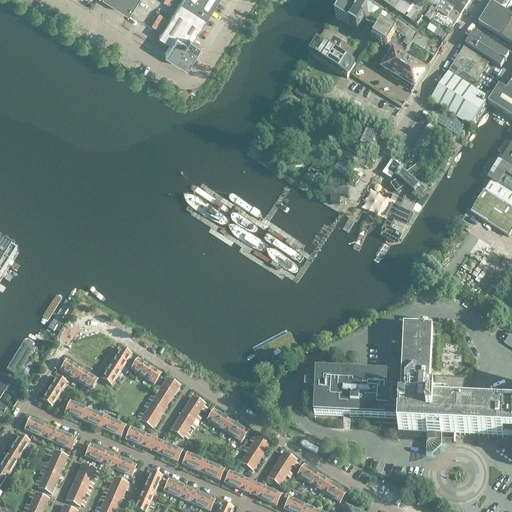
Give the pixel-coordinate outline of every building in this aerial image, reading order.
[(106,0),(128,14),(136,0),(106,0)] [(206,18),(218,0),(181,0),(180,2),(206,18)] [(429,42),(362,0),(347,0),(347,1),(434,58),(438,52),(427,44),(429,42)] [(429,10),(414,0),(378,0),(419,26),(426,14),(429,10)] [(470,1),(467,0),(425,0),(458,20),(470,1)] [(511,0),(494,0),(479,25),(511,46),(511,0)] [(193,39),(206,18),(180,2),(158,36),(171,44),(164,54),(186,68),(200,46),(198,45),(200,43),(193,39)] [(358,33),(368,16),(346,2),(346,3),(338,17),(351,25),(349,28),(358,33)] [(445,40),(455,25),(433,11),(433,12),(430,16),(427,20),(437,27),(433,33),(445,40)] [(152,25),(159,29),(166,16),(159,12),(152,25)] [(413,44),(382,25),(373,38),(394,52),(404,58),(413,44)] [(509,55),(474,33),(465,46),(490,62),(500,69),(509,55)] [(354,66),(336,54),(338,51),(333,48),(331,51),(318,42),(309,55),(341,76),(341,75),(346,79),(354,66)] [(473,89),(490,62),(465,46),(448,73),(473,89)] [(425,72),(404,58),(394,52),(383,69),(393,75),(391,77),(397,81),(399,79),(414,89),(425,72)] [(489,98),(473,89),(448,73),(439,88),(479,113),(489,98)] [(511,118),(511,94),(506,91),(499,86),(490,99),(488,103),(489,104),(511,118)] [(296,95),(313,106),(318,99),(300,88),(296,95)] [(479,113),(439,88),(430,102),(470,127),(479,113)] [(307,122),(301,113),(300,112),(292,101),(285,106),(300,127),(307,122)] [(317,106),(315,115),(315,116),(312,130),(312,131),(312,132),(313,132),(313,133),(314,133),(314,134),(315,134),(316,134),(317,133),(318,133),(318,132),(319,132),(319,131),(325,108),(325,107),(324,107),(324,106),(324,105),(323,105),(323,104),(322,104),(322,103),(321,103),(320,103),(320,104),(319,104),(318,105),(317,106)] [(360,125),(334,109),(333,110),(330,108),(327,114),(329,116),(330,116),(356,131),(360,125)] [(433,119),(459,135),(465,127),(438,111),(433,119)] [(301,134),(280,120),(276,125),(285,132),(286,133),(297,140),(301,134)] [(428,126),(411,156),(418,160),(435,130),(428,126)] [(329,131),(322,138),(321,139),(308,151),(308,152),(307,152),(307,153),(307,154),(307,155),(307,156),(308,156),(308,157),(309,157),(310,158),(311,158),(312,158),(313,158),(314,157),(338,134),(338,133),(338,132),(337,130),(335,129),(334,129),(333,129),(332,129),(329,131)] [(363,141),(362,143),(361,146),(371,150),(371,151),(372,151),(373,150),(374,150),(374,149),(380,137),(368,132),(364,141),(363,141)] [(287,144),(271,142),(269,142),(267,142),(265,142),(264,142),(263,143),(262,143),(262,144),(262,145),(262,146),(263,146),(263,147),(264,148),(265,148),(285,151),(286,151),(287,151),(288,151),(289,151),(290,151),(291,151),(292,151),(293,151),(294,150),(295,150),(296,149),(297,149),(296,148),(295,147),(294,147),(294,146),(293,146),(292,146),(291,145),(290,145),(289,144),(288,144),(287,144)] [(511,143),(500,162),(511,170),(511,143)] [(369,161),(367,160),(351,151),(349,151),(337,144),(333,151),(361,166),(365,168),(367,167),(369,163),(369,161)] [(277,163),(278,170),(303,166),(302,159),(277,163)] [(318,159),(311,169),(310,170),(301,185),(308,189),(324,164),(318,159)] [(334,169),(345,177),(346,178),(354,185),(355,185),(360,179),(356,176),(339,162),(337,164),(335,166),(334,169)] [(511,170),(500,162),(488,179),(511,194),(511,170)] [(394,175),(399,166),(393,163),(387,171),(394,175)] [(413,182),(419,178),(422,175),(422,174),(422,173),(421,172),(421,171),(420,170),(420,169),(419,169),(419,168),(418,168),(417,168),(417,167),(416,167),(409,172),(405,175),(403,173),(397,179),(398,180),(390,186),(395,193),(396,194),(406,187),(413,194),(411,197),(419,201),(426,191),(425,190),(418,185),(418,186),(413,182)] [(511,194),(488,179),(482,190),(511,208),(511,194)] [(348,197),(348,188),(344,189),(339,189),(339,184),(339,182),(335,182),(331,182),(331,189),(330,189),(323,189),(323,197),(327,197),(331,197),(331,205),(340,205),(339,200),(339,197),(348,197)] [(511,232),(511,208),(482,190),(467,211),(509,237),(511,232)] [(196,211),(298,279),(311,259),(209,192),(196,211)] [(402,236),(415,207),(404,202),(403,204),(402,206),(398,207),(397,210),(400,211),(395,222),(393,227),(391,226),(388,230),(402,236)] [(12,260),(16,254),(11,251),(14,247),(4,241),(1,245),(0,244),(0,260),(8,266),(9,265),(12,260)] [(5,271),(8,266),(0,260),(0,275),(1,277),(2,276),(5,271)] [(48,323),(48,322),(63,299),(63,298),(62,297),(62,296),(61,296),(60,295),(59,295),(58,295),(57,295),(57,296),(42,319),(42,320),(41,321),(41,322),(42,323),(42,324),(43,324),(44,324),(45,324),(46,324),(47,324),(47,323),(48,323)] [(511,410),(447,407),(448,396),(435,395),(435,396),(430,396),(433,330),(404,328),(402,377),(316,372),(316,371),(312,370),(309,376),(308,387),(315,387),(314,416),(399,420),(398,433),(399,433),(455,436),(511,438),(511,410)] [(255,352),(262,365),(297,347),(291,334),(255,352)] [(18,378),(18,377),(37,346),(37,345),(36,344),(36,343),(35,343),(34,342),(33,342),(32,342),(31,342),(30,342),(11,371),(11,372),(11,373),(11,374),(11,375),(12,375),(12,376),(13,377),(14,377),(14,378),(15,378),(16,378),(17,378),(18,378)] [(126,364),(131,357),(120,350),(116,358),(126,364)] [(126,370),(123,368),(126,364),(116,358),(106,373),(116,379),(121,372),(124,374),(126,370)] [(138,376),(145,366),(137,361),(131,371),(138,376)] [(68,377),(74,367),(67,362),(60,372),(68,377)] [(146,381),(152,371),(145,366),(138,376),(146,381)] [(75,382),(82,372),(74,367),(68,377),(75,382)] [(154,386),(160,375),(152,371),(146,381),(154,386)] [(83,387),(89,377),(82,372),(75,382),(83,387)] [(111,387),(116,379),(106,373),(101,381),(111,387)] [(14,380),(6,375),(0,382),(0,398),(1,399),(14,380)] [(90,392),(97,381),(89,377),(83,387),(90,392)] [(61,393),(66,385),(56,379),(51,386),(61,393)] [(174,396),(179,388),(167,380),(161,388),(174,396)] [(56,401),(61,393),(51,386),(46,394),(56,401)] [(168,406),(174,396),(161,388),(160,390),(157,388),(155,391),(158,393),(157,395),(165,399),(163,403),(168,406)] [(52,408),(56,401),(46,394),(41,402),(52,408)] [(168,406),(163,403),(165,399),(157,395),(154,400),(151,398),(148,401),(152,403),(151,405),(163,413),(168,406)] [(203,408),(205,406),(192,398),(188,405),(192,408),(190,411),(198,416),(201,411),(205,413),(207,410),(203,408)] [(74,418),(79,407),(70,403),(65,414),(74,418)] [(163,413),(151,405),(149,407),(146,405),(144,408),(147,410),(144,415),(152,420),(153,417),(159,420),(163,413)] [(198,416),(190,411),(192,408),(188,405),(181,415),(194,423),(195,421),(198,423),(200,420),(197,418),(198,416)] [(83,422),(88,411),(79,407),(74,418),(83,422)] [(92,426),(97,415),(88,411),(83,422),(92,426)] [(215,427),(222,417),(213,412),(207,422),(215,427)] [(111,434),(116,423),(97,415),(92,426),(111,434)] [(152,430),(159,420),(153,417),(152,420),(144,415),(143,417),(140,415),(138,418),(141,420),(140,422),(152,430)] [(194,430),(196,427),(193,425),(194,423),(181,415),(170,432),(183,440),(184,438),(187,440),(190,437),(186,435),(190,428),(194,430)] [(224,433),(230,422),(222,417),(215,427),(224,433)] [(34,435),(39,424),(29,420),(25,431),(34,435)] [(232,438),(239,428),(230,422),(224,433),(232,438)] [(120,438),(125,427),(116,423),(111,434),(120,438)] [(43,439),(48,428),(39,424),(34,435),(43,439)] [(52,443),(57,433),(48,428),(43,439),(52,443)] [(241,443),(247,433),(239,428),(232,438),(241,443)] [(134,445),(139,434),(130,430),(125,441),(134,445)] [(61,448),(66,437),(57,433),(52,443),(61,448)] [(441,448),(441,442),(454,443),(454,442),(455,442),(455,436),(399,433),(399,440),(427,441),(426,456),(432,456),(433,454),(434,455),(435,455),(436,456),(437,455),(438,455),(439,455),(439,454),(440,453),(440,452),(440,451),(440,450),(439,450),(439,449),(441,448)] [(172,448),(163,444),(157,442),(139,434),(134,445),(152,453),(158,455),(167,459),(172,448)] [(24,452),(29,444),(19,437),(13,446),(24,452)] [(70,452),(75,441),(66,437),(61,448),(70,452)] [(258,463),(269,447),(256,439),(255,441),(251,438),(249,442),(253,444),(248,451),(245,448),(243,452),(246,454),(245,455),(258,463)] [(13,469),(24,452),(13,446),(3,463),(13,469)] [(94,462),(99,451),(90,447),(85,458),(94,462)] [(177,463),(181,452),(172,448),(167,459),(177,463)] [(103,466),(108,455),(99,451),(94,462),(103,466)] [(59,477),(67,459),(53,453),(53,455),(49,453),(47,457),(51,458),(48,466),(44,464),(43,468),(46,469),(45,471),(59,477)] [(295,464),(296,462),(283,454),(279,461),(284,464),(282,467),(289,472),(293,467),(296,469),(298,466),(295,464)] [(112,470),(117,459),(108,455),(103,466),(112,470)] [(191,470),(196,459),(187,455),(182,466),(191,470)] [(253,472),(258,463),(245,455),(240,464),(253,472)] [(122,474),(126,463),(117,459),(112,470),(122,474)] [(200,474),(205,463),(196,459),(191,470),(200,474)] [(292,476),(288,474),(289,472),(282,467),(284,464),(279,461),(267,479),(280,487),(286,477),(289,479),(292,476)] [(0,472),(8,478),(13,469),(3,463),(0,466),(0,472)] [(131,478),(136,467),(126,463),(122,474),(131,478)] [(209,478),(214,467),(205,463),(200,474),(209,478)] [(90,484),(93,477),(97,479),(98,475),(95,473),(96,471),(82,465),(74,483),(88,489),(88,488),(92,489),(94,486),(90,484)] [(219,482),(223,471),(214,467),(209,478),(219,482)] [(305,482),(312,472),(303,467),(297,477),(305,482)] [(51,495),(59,477),(45,471),(45,473),(41,471),(39,475),(43,477),(40,484),(36,482),(34,486),(38,488),(37,489),(51,495)] [(314,488),(320,478),(312,472),(305,482),(314,488)] [(233,488),(238,477),(229,473),(224,484),(233,488)] [(157,488),(161,479),(150,474),(146,483),(157,488)] [(271,492),(262,488),(256,485),(247,482),(238,477),(233,488),(250,496),(266,503),(271,492)] [(322,493),(329,483),(320,478),(314,488),(322,493)] [(120,504),(128,485),(114,479),(113,481),(109,480),(108,483),(111,485),(108,492),(105,491),(103,494),(106,496),(106,498),(120,504)] [(173,497),(178,486),(168,482),(163,493),(173,497)] [(82,502),(85,495),(89,497),(90,493),(87,491),(88,489),(74,483),(66,502),(79,508),(80,506),(84,508),(85,504),(82,502)] [(153,497),(157,488),(146,483),(142,492),(153,497)] [(331,498),(337,488),(329,483),(322,493),(331,498)] [(182,501),(187,490),(178,486),(173,497),(182,501)] [(339,504),(346,494),(337,488),(331,498),(339,504)] [(191,505),(196,494),(187,490),(182,501),(191,505)] [(149,506),(153,497),(142,492),(138,501),(149,506)] [(275,507),(280,496),(271,492),(266,503),(275,507)] [(200,509),(205,498),(196,494),(191,505),(200,509)] [(43,511),(49,501),(35,495),(34,497),(30,495),(29,499),(32,500),(29,508),(26,506),(24,510),(28,511),(27,511),(43,511)] [(115,511),(120,504),(106,498),(105,500),(101,498),(100,502),(103,503),(100,511),(96,509),(95,511),(115,511)] [(207,511),(209,511),(214,502),(205,498),(200,509),(207,511)] [(286,511),(294,511),(298,504),(288,500),(284,511),(286,511)] [(137,511),(146,511),(149,506),(138,501),(134,511),(137,511)]
